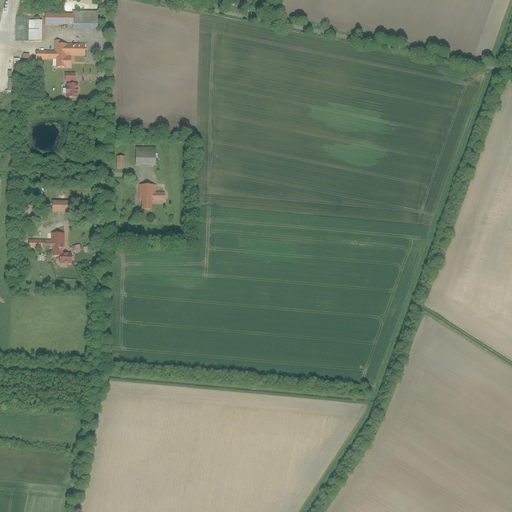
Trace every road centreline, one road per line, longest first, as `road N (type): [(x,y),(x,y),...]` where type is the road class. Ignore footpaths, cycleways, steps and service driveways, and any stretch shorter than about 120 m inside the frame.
road 1 (unclassified): [(106,0),(100,344),(73,511)]
road 2 (unclassified): [(511,80),(158,0)]
